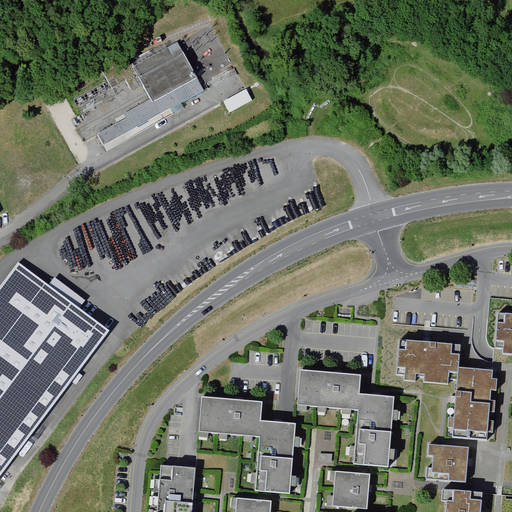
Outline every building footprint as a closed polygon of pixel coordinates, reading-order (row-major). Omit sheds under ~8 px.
[(206,95),(178,42),(130,67),(134,74),(122,80),(130,95),(144,88),(151,102),(123,117),(126,122),(97,137),(105,154),(173,118),(171,114),(206,95)] [(217,77),(221,59),(213,58),(210,70),(204,69),(203,74),(217,77)] [(223,101),(229,113),(252,101),(246,89),(223,101)] [(0,480),(110,335),(78,311),(85,302),(54,279),(48,287),(17,264),(0,286),(0,480)] [(511,318),(499,317),(495,355),(511,356),(511,318)] [(456,400),(453,439),(491,442),(497,375),(459,371),(461,347),(425,344),(398,342),(395,383),(457,388),(456,400)] [(337,378),(300,374),(297,408),(358,414),(354,465),(388,468),(394,401),(378,400),(359,398),(360,380),(337,378)] [(239,405),(203,403),(200,436),(260,441),(256,496),(290,498),(296,427),(278,426),(260,425),(261,407),(239,405)] [(469,448),(429,445),(427,480),(467,482),(468,463),(469,448)] [(196,469),(161,466),(157,511),(191,511),(193,497),(196,469)] [(370,477),(335,474),(332,509),(367,511),(369,490),(370,477)] [(158,480),(151,480),(150,490),(157,491),(158,480)] [(481,511),(483,496),(447,494),(445,511),(481,511)] [(271,511),(273,505),(237,502),(236,511),(271,511)]
